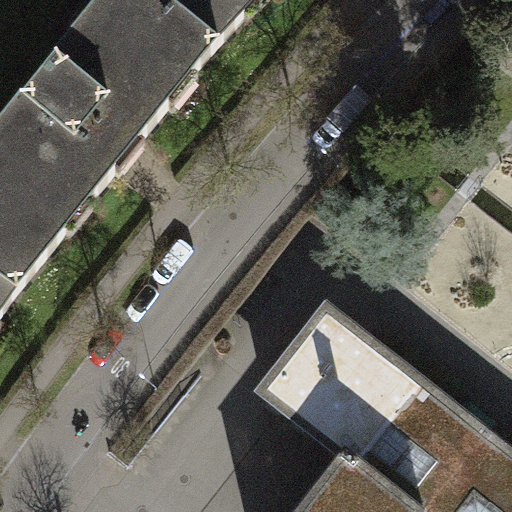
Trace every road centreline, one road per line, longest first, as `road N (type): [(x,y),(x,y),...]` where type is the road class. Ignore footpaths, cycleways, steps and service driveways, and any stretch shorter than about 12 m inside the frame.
road 1 (residential): [(422,0),(7,511)]
road 2 (track): [(511,409),(333,267),(147,511)]
